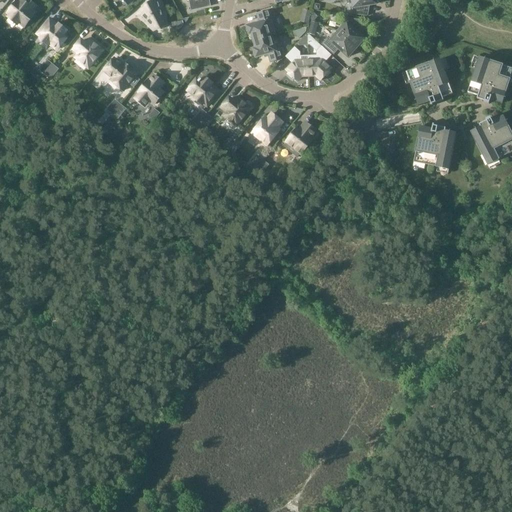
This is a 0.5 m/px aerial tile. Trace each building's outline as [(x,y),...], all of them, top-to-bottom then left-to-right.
[(23,28),(35,14),(31,11),(35,7),(28,1),(25,4),(21,1),(20,2),(17,0),(6,14),(9,16),(7,18),(16,25),(18,23),(23,28)] [(188,0),(189,3),(194,2),(196,10),(205,8),(205,5),(210,4),(208,0),(188,0)] [(352,0),(354,8),(351,8),(352,14),(368,16),(369,10),(367,9),(368,6),(377,4),(376,0),(352,0)] [(138,15),(144,22),(146,20),(154,30),(164,26),(159,10),(161,8),(155,1),(138,15)] [(252,34),(254,41),(276,35),(269,11),(257,14),(259,23),(247,27),(249,34),(252,34)] [(347,20),(337,31),(357,49),(362,44),(361,43),(364,39),(358,33),(359,27),(360,27),(361,21),(347,18),(347,20)] [(66,32),(57,25),(55,28),(51,25),(52,24),(48,21),(37,35),(40,37),(38,39),(46,46),(50,42),(57,48),(64,40),(61,37),(66,32)] [(184,23),(176,25),(178,32),(181,31),(184,27),(184,23)] [(292,32),(299,39),(306,32),(307,28),(292,32)] [(352,55),(357,49),(337,31),(329,40),(327,38),(322,44),(334,55),(338,49),(348,57),(351,54),(352,55)] [(280,49),(276,35),(254,41),(256,49),(254,50),(253,53),(254,55),(256,57),(256,58),(268,54),(271,63),(278,61),(284,54),(282,48),(280,49)] [(298,46),(308,46),(308,36),(306,35),(298,43),(298,46)] [(85,46),(79,42),(72,51),(70,53),(75,57),(74,59),(87,69),(100,54),(93,49),(95,46),(89,41),(85,46)] [(317,56),(308,56),(309,76),(316,76),(321,81),(325,76),(327,78),(331,73),(330,72),(331,70),(324,63),(331,56),(322,47),(317,52),(317,56)] [(302,76),(309,76),(308,56),(300,56),(300,53),(294,48),(286,57),(293,64),(286,71),(288,73),(287,74),(291,79),(293,77),(297,81),(302,76)] [(511,72),(511,68),(479,58),(468,93),(479,96),(478,99),(485,101),(484,103),(489,104),(491,100),(502,104),(511,72)] [(111,81),(123,91),(135,76),(129,71),(131,69),(125,64),(123,66),(114,59),(106,69),(115,76),(111,81)] [(442,98),(453,94),(440,60),(407,72),(419,106),(430,102),(432,106),(433,106),(433,105),(443,101),(442,98)] [(39,70),(45,75),(53,65),(47,61),(39,70)] [(58,70),(53,65),(45,75),(50,79),(58,70)] [(135,99),(143,105),(147,99),(154,105),(164,93),(159,90),(164,84),(154,76),(149,82),(148,81),(139,92),(140,93),(135,99)] [(194,99),(202,105),(203,105),(206,107),(217,93),(214,90),(213,92),(209,89),(213,84),(204,77),(201,80),(200,79),(198,81),(196,80),(190,89),(197,95),(194,99)] [(222,108),(220,111),(225,115),(224,116),(237,126),(249,111),(242,106),(244,103),(238,98),(234,103),(228,99),(221,108),(222,108)] [(115,100),(106,110),(112,115),(114,112),(121,104),(115,100)] [(112,115),(118,120),(126,109),(121,104),(114,112),(112,115)] [(191,123),(197,128),(208,114),(202,110),(191,123)] [(197,128),(203,132),(214,119),(208,114),(197,128)] [(265,118),(252,133),(267,146),(280,131),(278,129),(283,123),(272,114),(267,120),(265,118)] [(471,133),(488,165),(511,152),(511,134),(503,117),(492,122),(490,118),(486,120),(487,122),(480,125),(481,128),(471,133)] [(284,147),(295,156),(297,158),(300,155),(301,156),(315,139),(312,136),(316,132),(305,123),(300,129),(298,127),(286,142),(287,143),(284,147)] [(414,163),(449,170),(456,134),(445,132),(446,129),(434,126),(421,124),(414,163)] [(250,166),(255,171),(263,161),(258,156),(250,166)] [(269,165),(263,161),(255,171),(260,175),(269,165)]
